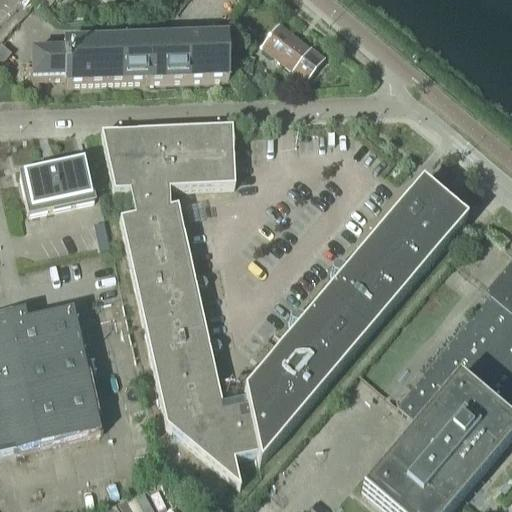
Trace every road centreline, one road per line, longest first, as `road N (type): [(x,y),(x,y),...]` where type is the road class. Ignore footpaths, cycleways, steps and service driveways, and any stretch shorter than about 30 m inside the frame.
road 1 (unclassified): [(0,121),(402,106)]
road 2 (unclassified): [(402,106),(511,190)]
